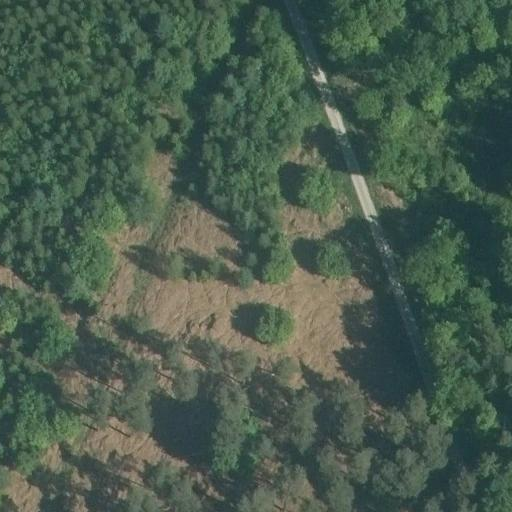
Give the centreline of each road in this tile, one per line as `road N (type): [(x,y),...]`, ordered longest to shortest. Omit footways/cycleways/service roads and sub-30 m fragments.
road 1 (track): [(489,511),(301,0)]
road 2 (track): [(258,0),(73,511)]
